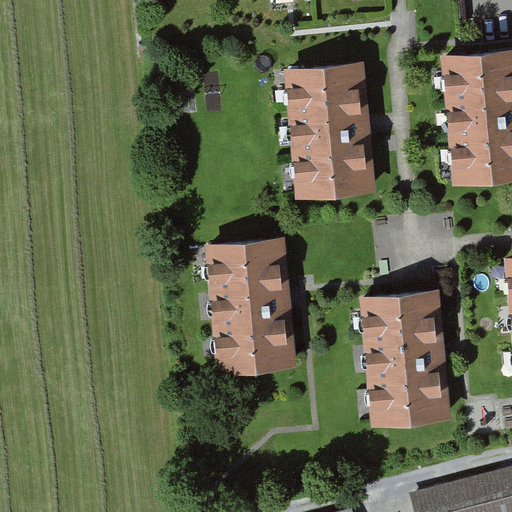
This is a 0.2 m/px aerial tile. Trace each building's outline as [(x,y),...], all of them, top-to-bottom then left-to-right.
[(511,51),(432,58),(444,190),(511,184),(511,51)] [(274,73),(285,204),(366,197),(359,126),(354,66),(274,73)] [(281,300),(276,243),(195,250),(207,378),(287,370),(281,300)] [(511,260),(497,262),(508,391),(511,390),(511,260)] [(350,300),(361,429),(441,422),(435,357),(430,293),(350,300)] [(292,419),(262,420),(263,439),(293,438),(292,419)] [(239,451),(239,459),(250,458),(249,450),(239,451)] [(401,500),(404,511),(511,511),(511,498),(506,474),(401,500)]
